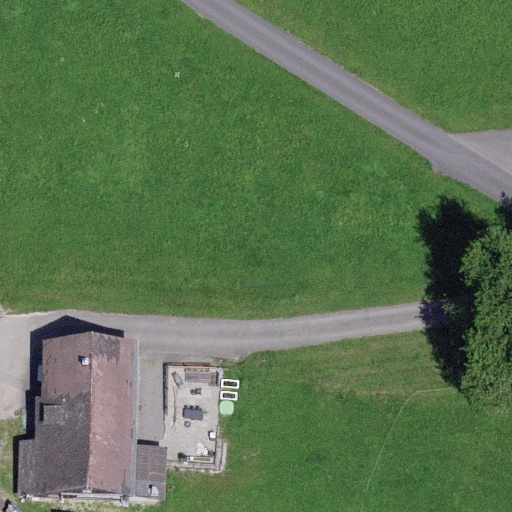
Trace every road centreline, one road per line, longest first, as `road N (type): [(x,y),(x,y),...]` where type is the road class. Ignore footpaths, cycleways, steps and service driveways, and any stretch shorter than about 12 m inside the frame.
road 1 (unclassified): [(0,352),(5,341),(260,336),(511,290)]
road 2 (unclassified): [(199,0),(511,193)]
